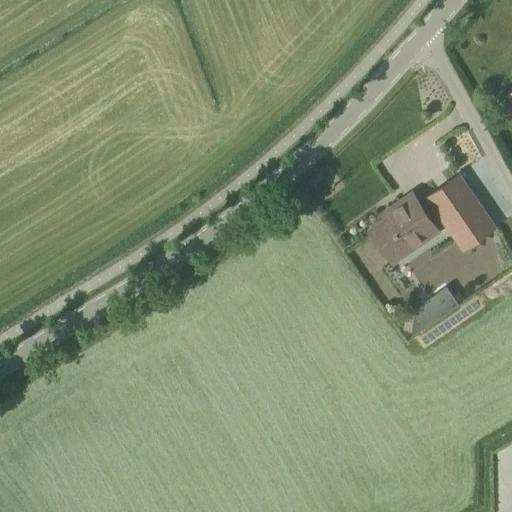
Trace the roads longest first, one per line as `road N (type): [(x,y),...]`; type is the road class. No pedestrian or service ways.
road 1 (tertiary): [(0,369),(251,203),(422,38)]
road 2 (unclassified): [(511,194),(422,38)]
